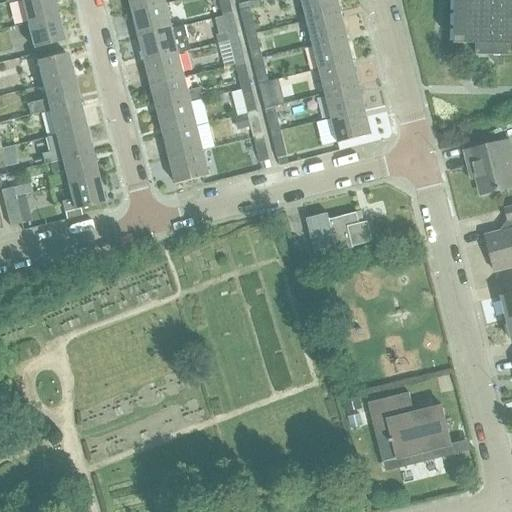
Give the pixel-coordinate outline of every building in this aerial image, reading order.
[(20,0),(26,24),(56,16),(52,0),(20,0)] [(128,0),(132,12),(166,4),(164,0),(128,0)] [(232,14),(228,0),(218,0),(222,17),(232,14)] [(246,37),(255,34),(249,10),(263,6),(261,0),(260,0),(238,6),(239,12),(246,37)] [(301,0),(307,22),(341,13),(337,0),(301,0)] [(511,0),(454,0),(454,44),(476,45),(476,55),(511,56),(511,0)] [(132,12),(138,38),(172,29),(166,4),(132,12)] [(307,22),(313,47),(348,38),(341,13),(307,22)] [(227,34),(229,41),(238,39),(232,14),(222,17),(215,18),(219,36),(227,34)] [(56,16),(26,24),(32,49),(63,41),(56,16)] [(213,16),(188,22),(193,42),(218,36),(213,16)] [(172,29),(138,38),(145,62),(178,54),(191,51),(188,39),(184,26),(172,29)] [(255,34),(246,37),(252,62),(261,59),(255,34)] [(313,47),(319,70),(353,61),(348,38),(313,47)] [(245,63),(238,39),(229,41),(219,44),(225,68),(235,65),(245,63)] [(42,86),(72,79),(66,53),(36,61),(42,86)] [(145,62),(151,86),(185,78),(178,54),(145,62)] [(261,59),(252,62),(258,85),(267,83),(261,59)] [(319,70),(325,94),(359,85),(353,61),(319,70)] [(235,65),(242,90),(251,87),(245,63),(235,65)] [(151,86),(157,111),(191,102),(202,100),(199,88),(188,90),(185,78),(151,86)] [(29,116),(48,112),(48,111),(78,103),(72,79),(42,86),(45,99),(26,104),(29,116)] [(258,85),(265,110),(273,107),(285,104),(279,80),(267,83),(258,85)] [(325,94),(331,119),(366,111),(359,85),(325,94)] [(242,90),(248,114),(257,112),(251,87),(242,90)] [(193,113),(191,102),(157,111),(163,135),(197,126),(193,113)] [(48,111),(48,112),(55,136),(85,128),(78,103),(48,111)] [(265,110),(271,134),(280,132),(273,107),(265,110)] [(366,111),(331,119),(337,144),(372,135),(366,111)] [(248,114),(254,138),(263,136),(257,112),(248,114)] [(163,135),(169,160),(203,151),(197,126),(163,135)] [(43,165),(61,161),(91,153),(85,128),(55,136),(45,138),(48,153),(41,155),(43,165)] [(280,132),(271,134),(277,159),(286,156),(280,132)] [(263,136),(254,138),(261,163),(270,161),(263,136)] [(475,166),(479,181),(483,194),(511,186),(511,170),(510,163),(511,162),(511,148),(510,140),(465,152),(469,167),(475,166)] [(203,151),(169,160),(175,185),(210,176),(203,151)] [(61,161),(67,186),(97,178),(91,153),(61,161)] [(7,173),(0,175),(0,186),(10,184),(7,173)] [(103,203),(97,178),(67,186),(71,200),(61,203),(63,213),(73,210),(103,203)] [(12,188),(1,191),(4,202),(15,199),(12,188)] [(4,202),(10,226),(21,223),(15,199),(4,202)] [(511,207),(504,209),(509,230),(485,236),(495,274),(511,269),(511,207)] [(327,214),(306,219),(316,258),(353,248),(353,247),(373,242),(367,222),(359,224),(356,213),(329,220),(327,214)] [(511,293),(501,296),(507,320),(511,318),(511,293)] [(369,404),(384,461),(450,445),(440,407),(414,414),(409,394),(369,404)]
